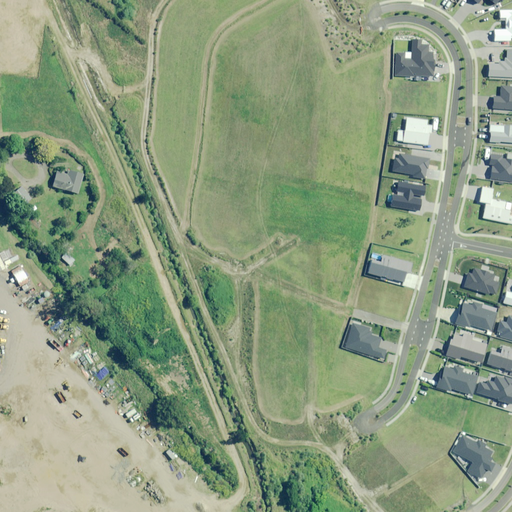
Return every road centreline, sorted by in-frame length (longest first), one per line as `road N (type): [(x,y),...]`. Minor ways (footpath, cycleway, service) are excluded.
road 1 (residential): [(450,134),(457,75),(450,46),(411,19),(374,20),(406,7),(438,18),(459,39),(468,68),(467,136)]
road 2 (residential): [(425,334),(394,410),(353,429),(393,388),(411,330)]
